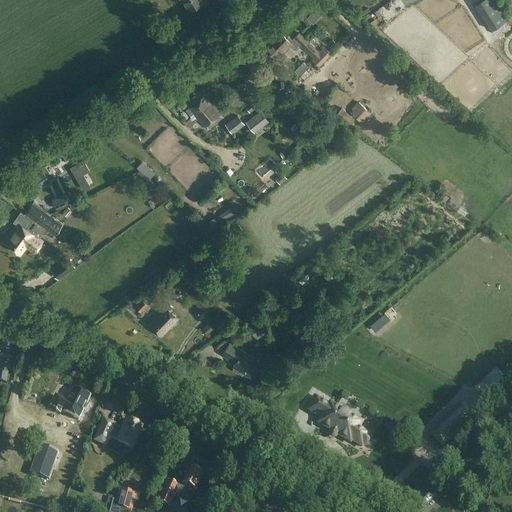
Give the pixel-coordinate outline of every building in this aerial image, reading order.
[(202,0),(172,0),(181,0),(189,10),(203,1),(202,0)] [(480,0),(475,3),(491,30),(508,19),(495,0),(480,0)] [(307,18),(311,21),(321,9),(324,11),(326,8),(320,3),(307,18)] [(387,27),(400,17),(393,8),(380,18),(387,27)] [(283,54),(290,47),(293,50),(299,45),(313,58),(311,60),(319,68),(332,54),(324,47),(319,52),(299,32),(292,40),(288,37),(287,38),(282,34),(266,50),(275,59),(281,53),(283,54)] [(371,81),(364,73),(353,84),(379,110),(390,99),(376,85),(380,80),(383,84),(401,66),(389,55),(372,73),(376,76),(371,81)] [(294,71),(305,82),(314,73),(303,62),(294,71)] [(240,89),(234,95),(236,97),(237,99),(234,102),(239,107),(249,99),(245,95),(243,93),(247,89),(240,82),(237,86),(240,89)] [(309,104),(296,93),(289,102),(302,113),(309,104)] [(190,116),(193,113),(198,119),(203,114),(202,113),(205,110),(206,109),(205,108),(211,102),(205,95),(185,111),(190,116)] [(203,114),(198,119),(204,127),(207,130),(223,117),(220,113),(211,102),(205,108),(206,109),(205,110),(202,113),(203,114)] [(255,108),(252,103),(246,108),(249,112),(255,108)] [(254,133),(269,121),(260,110),(245,122),(254,133)] [(244,125),(237,116),(226,124),(232,133),(244,125)] [(327,124),(323,128),(329,134),(327,136),(331,140),(338,133),(330,126),(327,124)] [(82,162),(71,168),(76,177),(87,171),(82,162)] [(39,173),(15,188),(16,189),(23,199),(47,183),(46,182),(49,181),(46,176),(44,174),(41,176),(40,173),(39,173)] [(83,175),(76,179),(82,189),(89,185),(83,175)] [(148,178),(146,180),(143,184),(147,189),(153,182),(150,179),(149,179),(148,178)] [(52,199),(56,209),(73,202),(68,191),(52,199)] [(34,201),(24,215),(33,221),(41,210),(43,207),(34,201)] [(72,211),(67,207),(62,213),(67,217),(72,211)] [(55,235),(62,225),(41,210),(33,221),(13,249),(21,255),(26,247),(34,253),(43,241),(33,234),(41,224),(55,235)] [(17,225),(4,243),(13,249),(33,221),(24,215),(20,212),(13,222),(17,225)] [(224,233),(230,242),(243,232),(237,223),(224,233)] [(169,269),(176,278),(223,245),(218,238),(198,252),(197,249),(169,269)] [(75,267),(67,257),(58,263),(50,269),(58,279),(66,273),(75,267)] [(225,273),(229,269),(224,263),(219,267),(218,266),(203,278),(209,286),(225,274),(225,273)] [(184,290),(204,314),(213,305),(205,296),(209,292),(201,283),(199,285),(195,280),(184,290)] [(141,300),(135,306),(141,313),(141,312),(143,314),(146,311),(144,309),(152,301),(146,295),(145,293),(140,299),(141,300)] [(165,307),(148,324),(162,336),(178,319),(165,307)] [(384,312),(370,325),(375,331),(390,318),(384,312)] [(260,315),(247,326),(257,339),(271,328),(260,315)] [(208,322),(201,329),(207,335),(214,327),(208,322)] [(240,373),(241,372),(250,377),(260,361),(229,343),(222,355),(235,363),(233,367),(234,367),(233,369),(233,371),(238,374),(240,373)] [(10,359),(0,358),(0,382),(6,383),(10,359)] [(154,368),(161,373),(164,368),(157,363),(154,368)] [(55,396),(50,406),(78,420),(90,397),(75,389),(71,397),(68,402),(62,400),(55,396)] [(337,438),(337,437),(338,436),(350,443),(351,441),(361,447),(363,445),(365,446),(366,446),(368,445),(370,444),(370,443),(371,441),(370,439),(369,438),(368,437),(369,434),(359,428),(362,423),(350,416),(351,414),(351,412),(351,411),(350,410),(349,409),(347,408),(346,408),(344,408),(343,409),(341,411),(330,404),(329,406),(314,397),(307,410),(321,419),(318,424),(331,431),(330,433),(329,433),(329,434),(329,435),(329,436),(330,437),(330,438),(331,439),(332,439),(333,439),(334,439),(335,439),(335,438),(336,438),(337,438)] [(346,406),(358,419),(364,413),(352,400),(346,406)] [(458,405),(431,431),(433,433),(460,407),(458,405)] [(433,433),(431,435),(442,447),(474,416),(462,405),(460,407),(433,433)] [(306,439),(319,427),(303,410),(290,422),(306,439)] [(132,448),(142,426),(127,420),(121,431),(114,427),(115,425),(105,421),(96,441),(106,445),(109,437),(117,441),(132,448)] [(50,450),(38,445),(29,475),(49,482),(58,454),(59,453),(50,450)] [(177,486),(175,491),(191,498),(202,475),(189,469),(182,484),(179,483),(177,486)] [(446,486),(460,496),(466,486),(461,483),(465,476),(456,470),(446,486)] [(177,486),(168,481),(158,502),(168,507),(175,491),(177,486)] [(411,505),(419,511),(420,511),(437,495),(428,487),(411,505)] [(113,501),(109,511),(119,511),(120,509),(130,511),(131,511),(136,494),(119,489),(116,501),(113,501)] [(100,511),(102,502),(92,500),(90,509),(100,511)]
